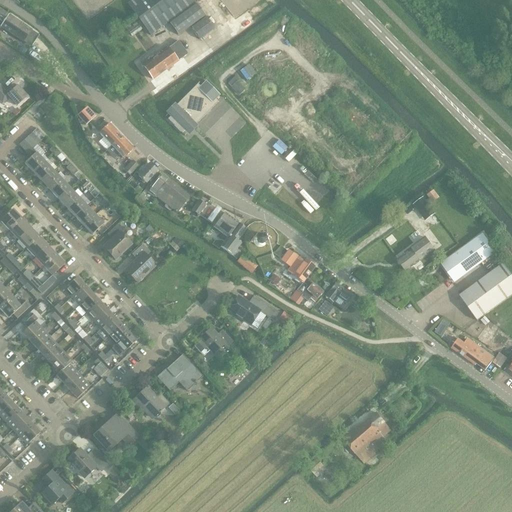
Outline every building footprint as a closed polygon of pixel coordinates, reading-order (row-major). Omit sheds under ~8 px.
[(133,0),(127,4),(134,13),(151,36),(196,2),(195,2),(194,0),(133,0)] [(170,24),(178,35),(206,15),(197,4),(170,24)] [(0,28),(1,27),(23,42),(31,29),(0,9),(0,28)] [(191,29),(199,40),(214,29),(206,18),(191,29)] [(178,42),(143,67),(153,80),(187,55),(178,42)] [(22,46),(19,51),(23,55),(27,50),(22,46)] [(199,83),(169,113),(165,117),(185,136),(190,131),(191,132),(195,128),(194,127),(218,102),(217,103),(214,101),(220,95),(205,81),(200,87),(198,85),(199,84),(199,83)] [(239,94),(244,89),(237,82),(232,87),(239,94)] [(9,98),(17,106),(27,97),(17,86),(8,94),(0,85),(0,101),(2,104),(9,98)] [(87,125),(96,117),(87,108),(79,116),(87,125)] [(107,151),(122,137),(118,133),(110,125),(110,124),(99,134),(104,138),(99,143),(103,147),(107,151)] [(33,134),(41,142),(45,138),(37,129),(33,134)] [(28,138),(36,147),(41,142),(33,134),(28,138)] [(107,151),(111,155),(109,157),(105,161),(114,170),(120,164),(124,160),(135,150),(122,137),(107,151)] [(24,142),(32,150),(36,147),(28,138),(24,142)] [(19,146),(26,153),(28,155),(32,150),(24,142),(19,146)] [(62,163),(66,160),(57,151),(53,155),(62,163)] [(25,165),(33,174),(48,160),(44,155),(40,158),(36,154),(25,165)] [(48,160),(33,174),(42,182),(53,171),(49,167),(52,164),(48,160)] [(138,166),(133,161),(124,170),(130,176),(138,166)] [(146,185),(158,172),(150,165),(139,177),(145,182),(144,184),(146,185)] [(53,171),(42,182),(50,191),(62,180),(65,177),(61,172),(57,176),(53,171)] [(155,197),(157,194),(160,196),(171,182),(162,175),(151,189),(152,189),(149,193),(155,197)] [(78,181),(87,190),(91,186),(83,177),(78,181)] [(62,180),(50,191),(59,200),(70,189),(62,180)] [(155,197),(166,205),(165,207),(170,211),(172,210),(177,214),(191,197),(171,182),(160,196),(157,194),(155,197)] [(138,186),(134,190),(139,195),(143,190),(138,186)] [(70,189),(59,200),(67,209),(78,198),(70,189)] [(78,198),(67,209),(75,218),(87,207),(78,198)] [(430,208),(423,198),(413,205),(421,215),(430,208)] [(100,204),(103,208),(108,203),(105,199),(100,204)] [(206,205),(199,201),(193,211),(199,215),(206,205)] [(108,203),(103,208),(107,212),(109,210),(117,219),(120,216),(108,203)] [(87,207),(75,218),(84,227),(95,216),(87,207)] [(1,222),(10,231),(22,219),(13,210),(1,222)] [(212,245),(219,250),(221,248),(237,259),(241,252),(237,249),(241,244),(237,241),(246,229),(239,224),(225,214),(214,228),(228,239),(230,236),(232,237),(229,242),(227,240),(222,247),(215,242),(213,245),(212,245)] [(95,216),(84,227),(92,236),(104,225),(95,216)] [(22,219),(10,231),(18,240),(31,228),(22,219)] [(124,231),(118,224),(107,234),(112,240),(104,248),(115,260),(131,244),(121,234),(124,231)] [(31,228),(18,240),(27,249),(39,237),(31,228)] [(268,245),(269,242),(268,239),(266,236),(263,234),(260,234),(257,235),(255,238),(254,241),(255,244),(257,247),(259,248),(263,248),(266,247),(268,245)] [(462,275),(494,252),(483,236),(451,259),(462,275)] [(39,237),(27,249),(35,258),(48,246),(39,237)] [(173,242),(179,249),(180,249),(186,243),(176,238),(173,242)] [(406,272),(435,251),(425,238),(404,253),(406,255),(398,261),(406,272)] [(137,283),(156,266),(146,256),(150,252),(143,245),(133,255),(137,259),(125,270),(137,283)] [(48,246),(35,258),(44,267),(56,255),(48,246)] [(305,260),(304,263),(288,251),(281,260),(289,266),(292,261),(294,263),(289,272),(304,282),(315,267),(305,260)] [(6,256),(12,263),(19,257),(18,256),(15,259),(10,253),(6,256)] [(56,255),(44,267),(53,276),(65,264),(56,255)] [(252,273),(257,266),(243,255),(238,262),(252,273)] [(19,257),(12,263),(21,272),(25,268),(28,266),(19,257)] [(1,262),(8,269),(11,266),(4,258),(1,262)] [(511,275),(504,264),(459,296),(477,321),(511,295),(511,275)] [(13,274),(16,271),(11,266),(8,269),(13,274)] [(34,277),(25,268),(21,272),(29,281),(34,277)] [(269,280),(276,286),(281,280),(274,274),(269,280)] [(18,280),(25,287),(28,284),(21,276),(18,280)] [(29,281),(38,290),(42,286),(34,277),(29,281)] [(64,289),(72,298),(85,286),(77,278),(64,289)] [(297,291),(290,299),(298,305),(304,298),(308,302),(311,298),(316,302),(324,292),(317,286),(316,286),(313,283),(309,288),(303,283),(297,291)] [(346,303),(352,295),(335,283),(326,297),(333,302),(337,297),(346,303)] [(25,287),(37,300),(40,297),(33,289),(28,284),(25,287)] [(85,286),(72,298),(79,306),(92,294),(85,286)] [(4,289),(0,293),(0,309),(0,310),(13,298),(4,289)] [(92,294),(79,306),(86,313),(99,302),(92,294)] [(229,311),(251,325),(259,312),(273,321),(279,313),(254,296),(249,304),(238,297),(229,311)] [(13,298),(0,310),(9,319),(13,315),(17,319),(31,306),(26,302),(20,307),(13,298)] [(99,302),(86,313),(94,321),(107,309),(99,302)] [(326,302),(319,311),(328,317),(334,309),(326,302)] [(107,309),(94,321),(101,329),(114,317),(107,309)] [(279,318),(288,325),(293,318),(284,312),(279,318)] [(114,317),(101,329),(108,337),(121,325),(114,317)] [(22,333),(30,342),(43,330),(35,321),(22,333)] [(61,328),(68,335),(72,332),(65,324),(61,328)] [(72,327),(80,336),(84,332),(79,327),(75,324),(72,327)] [(121,325),(108,337),(116,345),(129,333),(121,325)] [(437,328),(434,333),(442,338),(445,333),(437,328)] [(204,357),(210,350),(214,354),(225,344),(227,347),(233,342),(223,331),(217,336),(211,329),(200,339),(201,340),(194,347),(204,357)] [(43,330),(30,342),(37,350),(50,338),(43,330)] [(77,343),(80,340),(72,332),(68,335),(72,339),(72,338),(77,343)] [(129,333),(116,345),(116,346),(112,349),(120,357),(136,341),(129,333)] [(50,338),(37,350),(44,358),(57,346),(50,338)] [(494,358),(468,339),(464,344),(458,339),(451,349),(475,366),(476,364),(485,371),(494,358)] [(57,346),(44,358),(52,365),(65,353),(57,346)] [(52,365),(59,373),(69,364),(72,362),(65,353),(52,365)] [(499,353),(492,363),(500,369),(507,359),(499,353)] [(250,354),(245,358),(251,364),(255,360),(250,354)] [(158,377),(170,391),(179,383),(187,391),(203,377),(183,355),(158,377)] [(108,371),(104,366),(101,363),(97,366),(94,369),(100,377),(108,371)] [(59,373),(56,376),(63,384),(76,372),(69,364),(59,373)] [(76,372),(63,384),(70,391),(83,379),(76,372)] [(83,379),(70,391),(77,399),(90,387),(83,379)] [(131,402),(141,412),(144,409),(153,418),(169,404),(161,396),(157,399),(147,387),(131,402)] [(5,396),(0,400),(0,414),(12,403),(5,396)] [(12,403),(0,414),(0,416),(6,422),(19,411),(12,403)] [(173,404),(169,408),(176,415),(180,411),(173,404)] [(134,418),(133,416),(136,413),(130,408),(125,413),(132,421),(134,418)] [(19,411),(6,422),(13,430),(26,418),(19,411)] [(355,455),(356,454),(364,464),(374,456),(372,454),(374,452),(373,451),(386,440),(383,437),(391,431),(377,414),(344,441),(355,455)] [(26,418),(13,430),(20,437),(33,425),(26,418)] [(94,436),(108,452),(122,438),(129,446),(138,437),(123,421),(115,429),(108,423),(94,436)] [(33,425),(20,437),(27,445),(40,433),(33,425)] [(68,461),(84,478),(96,467),(100,471),(108,463),(99,454),(91,462),(80,449),(68,461)] [(321,461),(311,470),(320,480),(330,471),(321,461)] [(114,467),(109,471),(115,478),(120,473),(114,467)] [(49,487),(41,494),(52,505),(58,499),(63,504),(73,494),(57,476),(55,474),(52,470),(42,479),(49,487)]
